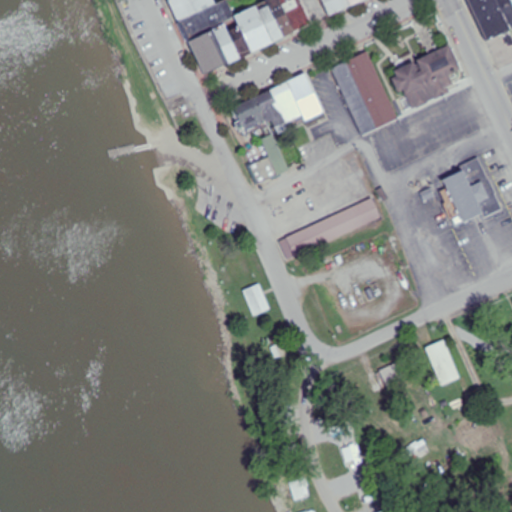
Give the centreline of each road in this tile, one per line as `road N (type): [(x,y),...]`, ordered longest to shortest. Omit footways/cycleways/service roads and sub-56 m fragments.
road 1 (residential): [(319,364),(197,102)]
road 2 (residential): [(197,102),(405,0)]
road 3 (residential): [(319,364),(511,275)]
road 4 (residential): [(339,511),(308,421),(319,364)]
road 5 (primary): [(511,123),(452,0)]
